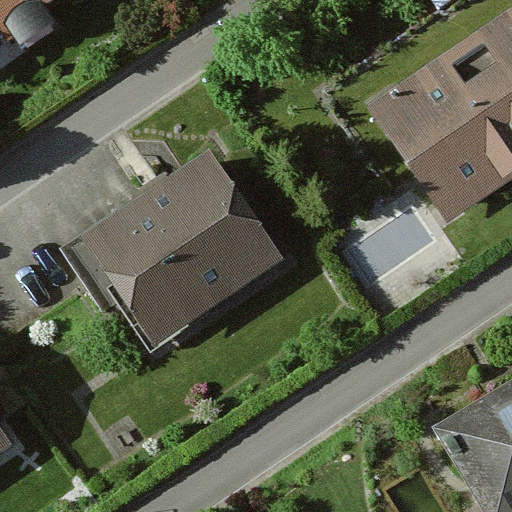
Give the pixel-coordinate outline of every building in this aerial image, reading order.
[(0,0),(0,45),(65,0),(0,0)] [(511,174),(511,6),(374,105),(454,216),(511,174)] [(282,247),(208,148),(90,235),(164,334),(282,247)] [(491,511),(511,511),(511,382),(440,426),(491,511)] [(0,450),(19,438),(0,409),(0,450)]
